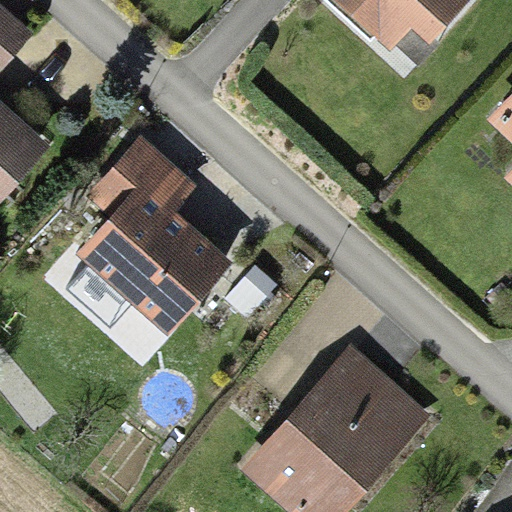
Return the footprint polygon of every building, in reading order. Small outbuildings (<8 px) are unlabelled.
[(334,0),(389,51),(412,26),(430,42),(469,0),(334,0)] [(0,63),(17,43),(0,28),(0,63)] [(511,102),(492,125),(511,143),(511,184),(504,192),(511,199),(511,102)] [(0,128),(0,208),(40,165),(0,128)] [(113,223),(78,264),(168,341),(220,281),(162,230),(187,201),(133,154),(90,204),(113,223)] [(348,358),(245,478),(285,511),(345,511),(422,421),(348,358)]
